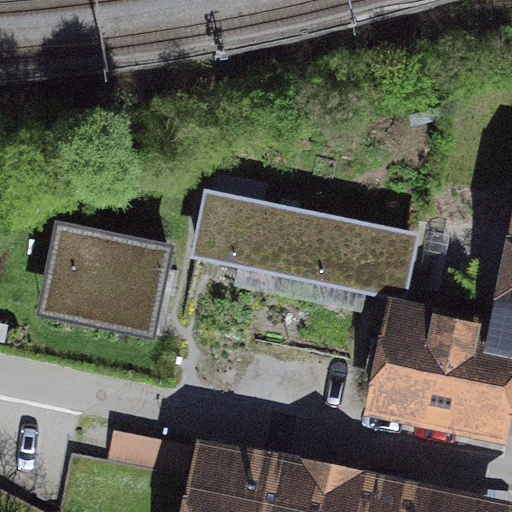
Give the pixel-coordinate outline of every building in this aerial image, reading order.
[(412,241),(208,199),(198,249),(401,291),(412,241)] [(168,249),(83,231),(66,316),(150,333),(168,249)] [(511,341),(393,317),(375,407),(498,432),(511,361),(511,341)] [(188,446),(117,432),(112,458),(183,472),(188,446)] [(309,463),(219,445),(211,481),(71,453),(60,511),(58,511),(43,511),(0,488),(0,511),(362,511),(346,508),(349,494),(304,485),(309,463)]
